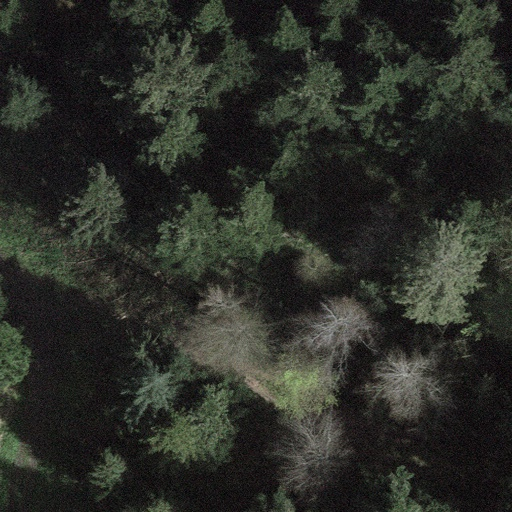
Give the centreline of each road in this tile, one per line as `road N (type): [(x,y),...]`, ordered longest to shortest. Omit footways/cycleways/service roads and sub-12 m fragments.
road 1 (track): [(0,263),(53,323),(12,511)]
road 2 (track): [(53,323),(208,511)]
